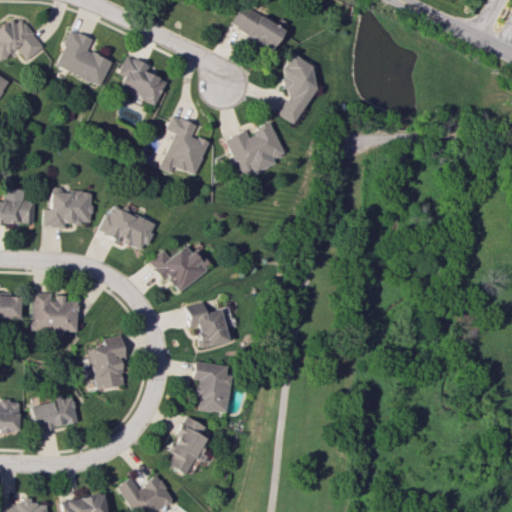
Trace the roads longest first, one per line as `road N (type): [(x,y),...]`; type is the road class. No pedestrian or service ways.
road 1 (residential): [(511,140),(352,138),(334,157),(287,361),(267,511)]
road 2 (residential): [(0,462),(60,465),(106,451),(139,418),(153,372),(143,318),(110,278),(65,262),(0,259)]
road 3 (residential): [(81,0),(207,59),(223,84)]
road 4 (residential): [(511,55),(395,0)]
